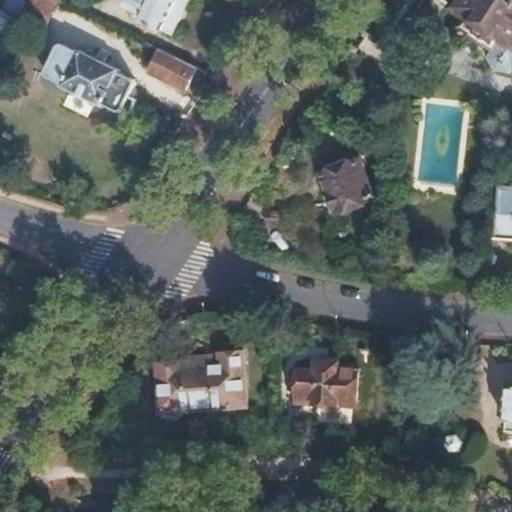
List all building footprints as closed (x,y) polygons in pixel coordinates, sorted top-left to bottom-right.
[(16,22),(22,7),(24,2),(18,0),(10,0),(4,14),(0,12),(0,34),(10,38),(16,22)] [(56,5),(45,0),(25,0),(24,2),(22,7),(49,20),(56,5)] [(176,0),(132,0),(133,0),(131,0),(125,0),(122,7),(141,17),(139,21),(163,32),(176,0)] [(172,35),(187,0),(176,0),(163,31),(172,35)] [(511,0),(454,0),(450,7),(497,38),(485,55),(493,67),(506,70),(511,64),(511,0)] [(43,35),(49,20),(22,7),(16,22),(16,23),(43,35)] [(0,58),(1,59),(10,38),(0,34),(0,58)] [(119,75),(119,72),(78,53),(77,56),(61,48),(57,49),(46,76),(47,81),(61,87),(61,90),(130,121),(137,105),(128,101),(136,83),(119,75)] [(185,91),(196,69),(191,67),(159,52),(150,74),(185,91)] [(376,201),(361,162),(325,174),(332,194),(327,196),(334,213),(337,212),(339,214),(376,201)] [(500,238),(511,238),(511,186),(503,186),(500,238)] [(409,381),(413,337),(410,337),(395,336),(392,379),(409,381)] [(182,408),(248,407),(246,355),(223,355),(223,367),(216,367),(183,368),(183,365),(159,366),(160,410),(164,409),(165,414),(182,414),(182,408)] [(358,407),(360,369),(340,368),(340,363),(320,362),(320,372),(301,371),(300,394),(318,394),(317,405),(358,407)]
